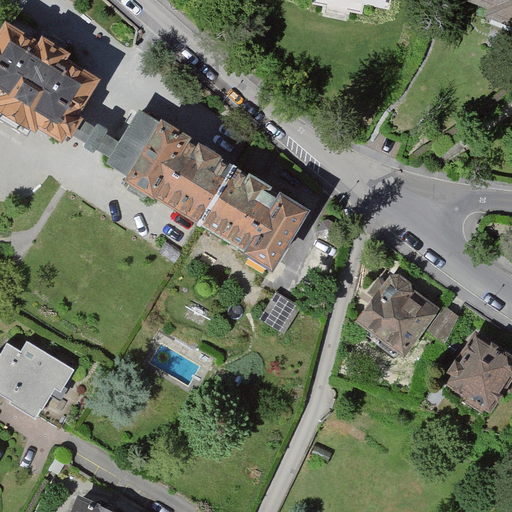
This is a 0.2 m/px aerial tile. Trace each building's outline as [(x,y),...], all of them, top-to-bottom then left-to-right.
[(511,0),(460,0),(511,20),(511,0)] [(39,42),(6,22),(0,31),(0,111),(36,133),(39,129),(62,143),(66,136),(72,139),(74,135),(84,119),(79,115),(101,79),(68,59),(71,53),(42,36),(39,42)] [(128,176),(161,123),(139,110),(119,142),(106,134),(108,130),(103,127),(98,124),(96,126),(84,119),(74,135),(86,143),(84,147),(88,150),(93,153),(96,149),(110,158),(107,163),(128,176)] [(128,176),(125,180),(199,225),(236,165),(162,121),(161,123),(128,176)] [(310,211),(236,165),(199,225),(274,271),(310,211)] [(353,328),(398,361),(433,315),(388,281),(353,328)] [(279,293),(262,319),(285,334),(302,308),(279,293)] [(448,301),(430,327),(443,336),(461,310),(448,301)] [(511,377),(511,361),(474,337),(444,383),(490,412),(511,377)] [(77,371),(30,343),(23,354),(10,346),(3,358),(0,356),(0,355),(0,397),(14,406),(12,409),(38,424),(58,390),(64,393),(77,371)] [(106,511),(84,502),(80,511),(106,511)]
